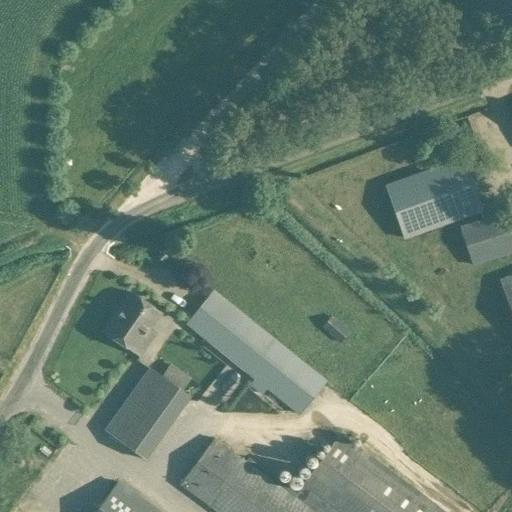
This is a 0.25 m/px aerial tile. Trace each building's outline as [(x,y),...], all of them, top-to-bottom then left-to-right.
[(481,25),(511,8),(511,0),(485,0),(471,8),(481,25)] [(383,63),(405,52),(397,36),(375,46),(383,63)] [(404,238),(481,210),(462,157),(385,185),(404,238)] [(472,265),(511,251),(511,209),(460,227),(472,265)] [(511,313),(511,275),(499,281),(511,313)] [(213,291),(187,323),(202,336),(255,377),(249,385),(261,395),(267,387),(300,414),(326,381),(326,380),(327,380),(228,303),(213,291)] [(140,356),(151,341),(144,336),(161,312),(131,292),(104,331),(140,356)] [(341,342),(351,331),(335,316),(325,328),(341,342)] [(191,378),(170,363),(162,377),(149,368),(104,430),(121,442),(145,460),(191,396),(183,389),(191,378)] [(215,438),(180,484),(218,511),(441,511),(340,435),(303,484),(296,492),(249,457),(246,461),(215,438)] [(158,511),(117,481),(94,511),(158,511)]
